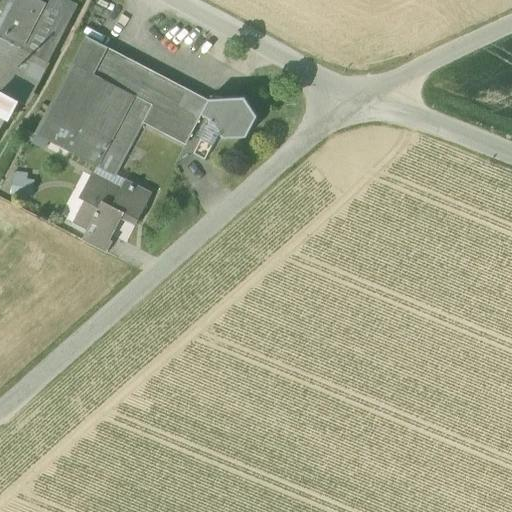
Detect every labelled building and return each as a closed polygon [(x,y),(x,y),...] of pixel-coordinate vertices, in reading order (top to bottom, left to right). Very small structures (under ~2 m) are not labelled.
[(0,0),(0,90),(12,67),(45,3),(38,0),(0,0)] [(46,0),(45,3),(12,67),(31,77),(18,102),(27,107),(50,64),(49,63),(79,5),(69,0),(46,0)] [(87,37),(73,63),(95,75),(109,48),(87,37)] [(129,59),(109,48),(95,75),(115,85),(129,59)] [(129,59),(115,85),(135,96),(153,105),(144,123),(186,145),(202,115),(209,101),(208,100),(129,59)] [(36,134),(98,167),(135,96),(115,85),(95,75),(73,63),(36,134)] [(12,114),(18,102),(31,77),(12,67),(0,90),(0,114),(4,117),(6,117),(12,114)] [(153,105),(135,96),(98,167),(101,169),(115,176),(144,123),(153,105)] [(218,135),(223,138),(246,137),(257,117),(244,98),(209,100),(208,100),(209,101),(202,115),(211,120),(218,135)] [(194,154),(205,160),(218,135),(211,120),(194,154)] [(101,169),(96,179),(73,222),(87,230),(109,241),(110,240),(121,218),(123,215),(137,222),(151,194),(125,181),(115,176),(101,169)] [(28,173),(13,171),(11,195),(33,198),(35,181),(27,180),(28,173)] [(123,215),(121,218),(135,225),(137,222),(123,215)] [(82,240),(107,253),(113,241),(110,240),(109,241),(87,230),(82,240)]
